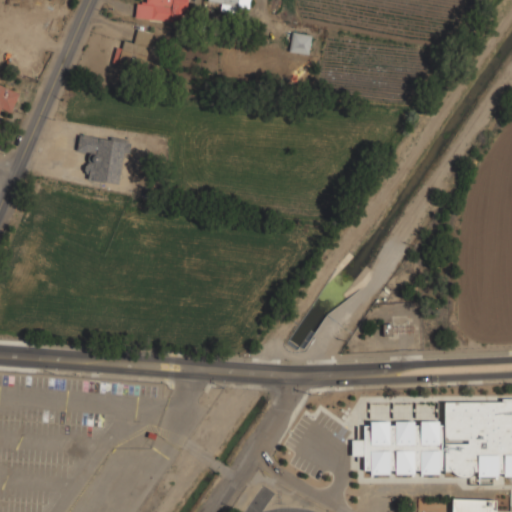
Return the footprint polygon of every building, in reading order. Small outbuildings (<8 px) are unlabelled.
[(186,0),(135,0),(133,17),(184,23),(186,0)] [(206,0),(219,3),(218,10),(235,13),(237,0),(206,0)] [(152,33),(135,28),(131,41),(120,37),(112,63),(139,72),(152,33)] [(310,33),(290,31),(288,51),(308,53),(310,33)] [(0,109),(10,113),(18,91),(0,84),(0,109)] [(123,164),(123,181),(146,181),(146,149),(116,149),(116,164),(123,164)] [(442,399),(497,398),(497,394),(511,393),(511,475),(503,476),(503,472),(496,472),(496,476),(475,477),(475,471),(472,471),(471,474),(468,477),(462,477),(456,475),(450,471),(442,471),(442,469),(438,469),(438,473),(418,474),(418,469),(413,469),(413,473),(394,474),(394,470),(388,470),(388,475),(368,475),(368,470),(362,470),(361,456),(349,456),(349,438),(361,437),(361,424),(369,424),(369,421),(387,420),(387,425),(394,425),(394,420),(412,420),(412,425),(419,425),(419,419),(438,419),(438,423),(442,423),(442,399)] [(495,511),(496,499),(450,498),(450,511),(495,511)]
